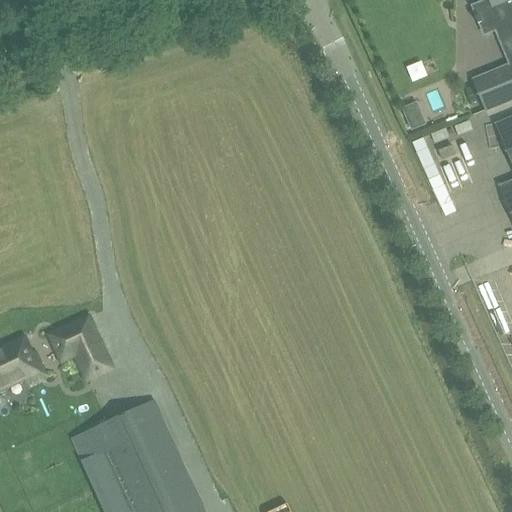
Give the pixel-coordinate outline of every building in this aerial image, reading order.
[(511,0),(490,0),(491,1),(474,7),(478,18),(476,19),(479,25),(481,24),(485,35),(511,23),(511,65),(474,81),(487,111),(511,100),(511,0)] [(511,213),(511,118),(497,125),(511,161),(511,182),(501,187),(511,213)] [(88,322),(55,337),(64,358),(78,352),(89,377),(110,368),(88,322)] [(17,349),(0,356),(0,386),(4,384),(1,378),(21,369),(27,382),(43,374),(34,354),(30,356),(24,343),(15,347),(17,349)] [(95,431),(74,440),(93,480),(107,511),(204,511),(155,403),(95,431)]
